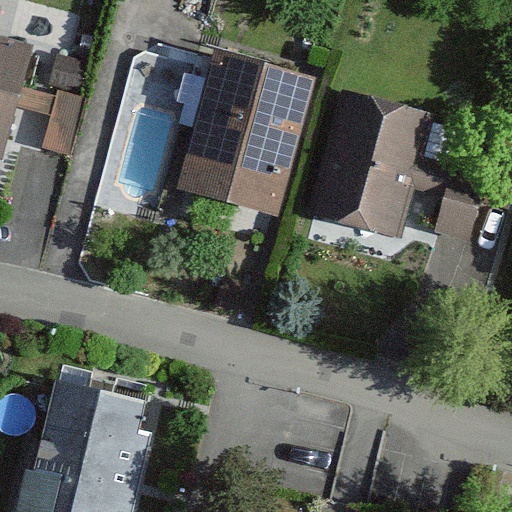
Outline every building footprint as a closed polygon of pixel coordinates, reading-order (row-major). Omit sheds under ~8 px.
[(0,156),(29,49),(0,40),(0,156)] [(310,81),(213,54),(177,186),(274,212),(310,81)] [(430,119),(344,97),(314,214),(399,236),(430,119)] [(440,225),(477,236),(492,183),(455,172),(440,225)] [(140,405),(54,385),(24,511),(114,511),(115,509),(129,511),(147,435),(134,432),(140,405)]
